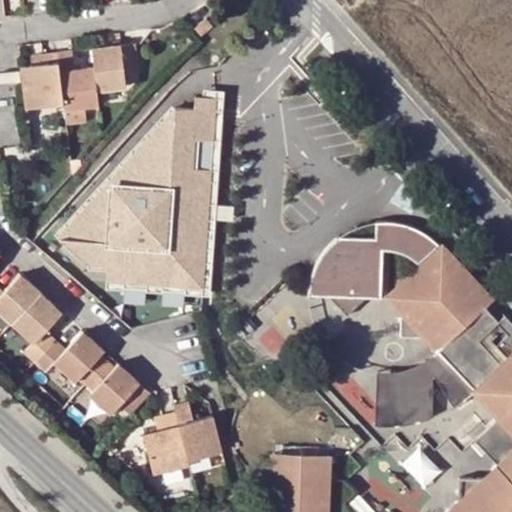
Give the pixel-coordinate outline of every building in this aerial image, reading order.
[(213,25),(207,18),(195,29),(202,36),(213,25)] [(139,73),(135,43),(92,48),(95,67),(98,89),(126,85),(125,75),(139,73)] [(75,70),(73,50),(57,52),(64,102),(64,108),(99,104),(98,89),(95,67),(75,70)] [(44,64),(33,65),(22,67),(27,107),(64,102),(57,52),(43,54),(44,64)] [(33,65),(44,64),(43,54),(32,55),(33,65)] [(168,110),(55,240),(104,292),(214,295),(215,101),(191,101),(189,108),(168,110)] [(87,120),(85,106),(64,108),(66,123),(87,120)] [(72,175),(83,163),(70,159),(72,175)] [(490,300),(440,248),(436,244),(431,239),(425,236),(415,230),(406,227),(393,225),(378,225),(377,241),(341,240),(333,247),(325,256),(318,268),(314,279),(310,299),(330,300),(349,318),(368,301),(391,300),(400,310),(402,335),(425,336),(438,350),(483,307),(485,305),(490,300)] [(0,310),(13,323),(41,292),(20,275),(4,293),(0,289),(0,310)] [(26,352),(37,361),(56,341),(44,331),(63,311),(41,292),(13,323),(35,343),(26,352)] [(462,376),(501,340),(490,327),(498,319),(485,305),(483,307),(438,350),(441,353),(462,376)] [(511,511),(511,324),(503,315),(498,319),(490,327),(501,340),(462,376),(441,353),(426,364),(436,379),(455,410),(465,404),(476,396),(479,394),(499,416),(507,409),(511,413),(511,429),(511,432),(510,437),(509,441),(510,446),(511,451),(511,452),(511,467),(507,473),(498,465),(485,478),(458,477),(459,504),(450,511),(511,511)] [(77,380),(82,376),(99,355),(104,350),(83,331),(66,350),(56,341),(37,361),(47,371),(56,361),(77,380)] [(88,382),(107,362),(99,355),(82,376),(88,382)] [(96,389),(114,369),(107,362),(88,382),(96,389)] [(150,391),(119,363),(114,369),(96,389),(91,394),(113,413),(120,406),(130,414),(150,391)] [(435,420),(436,379),(426,364),(422,367),(400,375),(389,376),(379,375),(377,430),(395,430),(412,428),(435,420)] [(177,412),(189,459),(222,451),(212,416),(194,420),(189,402),(175,404),(177,412)] [(499,416),(476,440),(498,465),(507,473),(511,467),(511,452),(511,451),(510,446),(509,441),(510,437),(511,432),(511,429),(511,413),(507,409),(499,416)] [(143,433),(154,474),(165,471),(189,464),(190,464),(189,459),(177,412),(155,417),(158,429),(143,433)] [(117,447),(109,438),(101,445),(111,454),(117,447)] [(404,460),(426,483),(443,467),(421,443),(404,460)] [(287,466),(274,465),(272,511),(327,511),(328,466),(312,466),(307,454),(294,453),(287,466)] [(274,453),(274,465),(287,466),(294,453),(274,453)] [(328,454),(307,454),(312,466),(328,466),(328,454)] [(212,469),(208,455),(189,459),(190,464),(193,474),(212,469)] [(193,480),(189,464),(165,471),(168,485),(193,480)]
